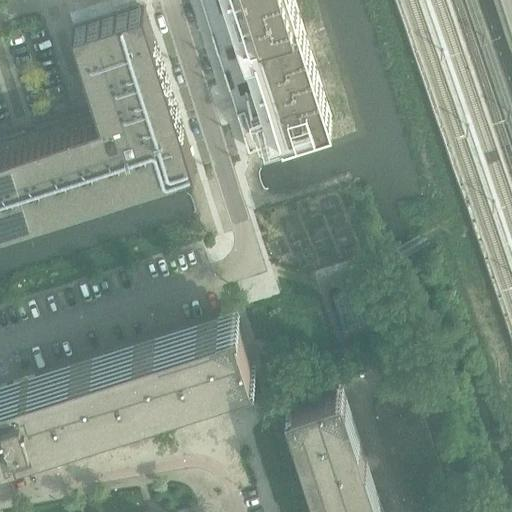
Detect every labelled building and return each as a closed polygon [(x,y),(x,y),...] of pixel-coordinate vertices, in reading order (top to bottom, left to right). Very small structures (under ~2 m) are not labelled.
[(0,0),(0,227),(196,166),(156,41),(149,18),(77,40),(84,64),(98,107),(0,138),(0,0)] [(201,0),(226,77),(232,97),(252,91),(223,0),(240,0),(273,104),(283,136),(284,138),(333,122),(294,0),(201,0)] [(245,131),(243,131),(249,149),(268,143),(258,109),(255,110),(245,114),(245,115),(248,121),(250,129),(245,131)] [(347,290),(333,294),(345,331),(399,313),(393,294),(353,307),(347,290)] [(238,308),(219,315),(219,316),(195,324),(0,385),(0,447),(20,441),(52,431),(254,367),(256,366),(255,363),(252,364),(236,316),(240,315),(238,308)] [(336,386),(292,400),(286,403),(321,511),(383,511),(356,425),(343,385),(338,386),(336,386)] [(395,396),(398,406),(419,399),(415,389),(395,396)] [(395,396),(375,402),(378,413),(398,406),(395,396)] [(419,399),(398,406),(402,416),(422,410),(419,399)] [(398,406),(378,413),(382,423),(402,416),(398,406)] [(402,416),(405,427),(425,420),(422,410),(402,416)] [(382,423),(385,433),(405,427),(402,416),(382,423)] [(405,427),(408,437),(429,430),(425,420),(405,427)] [(385,433),(388,443),(408,437),(405,427),(385,433)] [(429,430),(408,437),(412,447),(432,441),(429,430)] [(388,443),(392,454),(412,447),(408,437),(388,443)] [(412,447),(415,458),(435,451),(432,441),(412,447)] [(412,447),(392,454),(395,464),(415,458),(412,447)] [(415,458),(418,468),(439,461),(435,451),(415,458)] [(395,464),(398,474),(418,468),(415,458),(395,464)] [(439,461),(418,468),(422,478),(442,472),(439,461)] [(398,474),(402,485),(422,478),(418,468),(398,474)] [(442,472),(422,478),(425,488),(445,482),(442,472)] [(402,485),(405,495),(425,488),(422,478),(402,485)] [(425,488),(428,499),(449,492),(445,482),(425,488)] [(405,495),(408,505),(428,499),(425,488),(405,495)] [(428,499),(432,509),(452,503),(449,492),(428,499)] [(428,499),(408,505),(410,511),(422,511),(432,509),(428,499)] [(454,511),(452,503),(432,509),(432,511),(454,511)]
